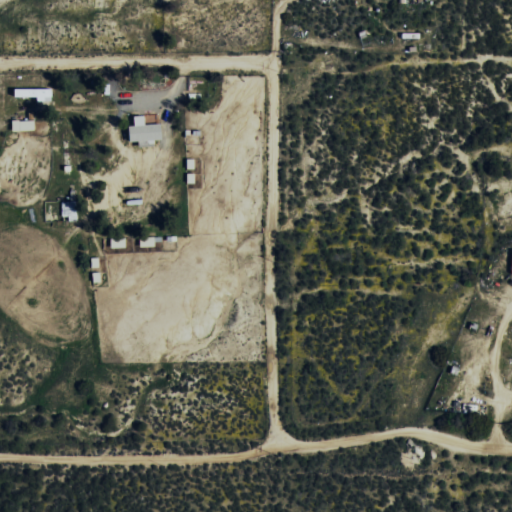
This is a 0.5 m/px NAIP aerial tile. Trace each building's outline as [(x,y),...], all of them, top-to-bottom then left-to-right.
[(53,89),(16,88),(16,96),(39,97),(39,100),(53,101),(53,89)] [(162,123),(146,124),(146,115),(135,116),(136,125),(130,126),(131,141),(163,139),(162,123)] [(36,130),(35,120),(13,121),(13,131),(36,130)] [(62,202),(63,219),(78,219),(78,192),(71,192),(71,202),(62,202)] [(112,248),(127,248),(126,238),(111,239),(112,248)]
